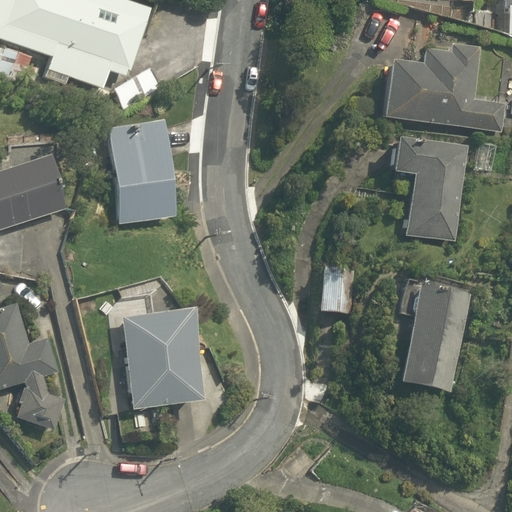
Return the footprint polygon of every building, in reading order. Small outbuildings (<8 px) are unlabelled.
[(0,0),(0,41),(45,56),(39,74),(95,92),(101,74),(126,82),(149,10),(118,0),(0,0)] [(511,0),(497,0),(498,9),(501,9),(503,34),(511,37),(511,0)] [(32,61),(0,50),(0,81),(24,89),(32,61)] [(466,101),(470,53),(453,52),(452,63),(413,60),(412,67),(387,65),(382,121),(494,130),(496,104),(466,101)] [(155,121),(98,130),(113,227),(170,219),(155,121)] [(388,137),(385,177),(407,179),(402,237),(451,241),(459,143),(388,137)] [(44,157),(0,170),(0,231),(61,212),(44,157)] [(337,283),(315,281),(312,312),(334,314),(337,283)] [(400,285),(394,320),(410,323),(399,383),(447,392),(464,296),(400,285)] [(0,394),(1,394),(11,428),(59,413),(48,380),(51,378),(38,338),(23,343),(13,310),(0,314),(0,394)] [(187,314),(117,322),(127,412),(196,404),(187,314)]
